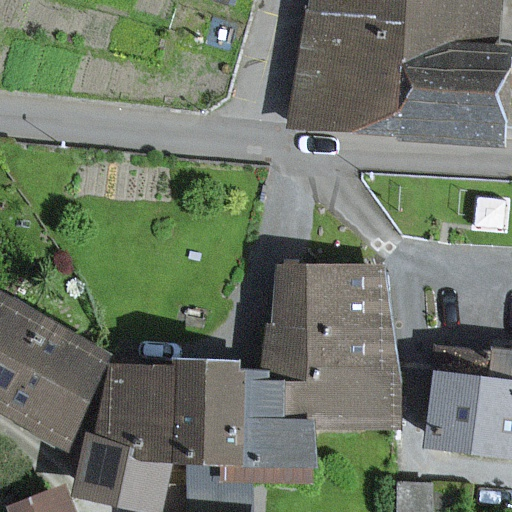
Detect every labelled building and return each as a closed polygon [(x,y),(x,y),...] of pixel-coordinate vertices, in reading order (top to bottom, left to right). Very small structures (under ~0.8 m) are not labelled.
[(491,134),(499,0),(316,0),(308,122),(491,134)] [(280,264),(264,346),(263,369),(263,378),(285,378),(284,418),(316,419),(398,420),(398,400),(399,365),(392,324),(383,266),(280,264)] [(0,405),(64,442),(112,357),(22,307),(3,296),(0,294),(0,405)] [(511,353),(495,351),(491,381),(436,375),(427,445),(511,455),(511,353)] [(239,368),(239,360),(176,360),(175,365),(174,464),(227,465),(238,465),(239,368)] [(174,464),(175,365),(108,364),(107,439),(133,445),(131,455),(174,464)] [(263,378),(263,369),(239,368),(238,465),(227,465),(227,473),(227,480),(251,480),(268,481),(316,481),(316,419),(284,418),(285,378),(263,378)] [(131,455),(133,445),(107,439),(91,436),(80,490),(163,508),(174,464),(131,455)] [(71,511),(62,488),(11,507),(12,511),(71,511)]
